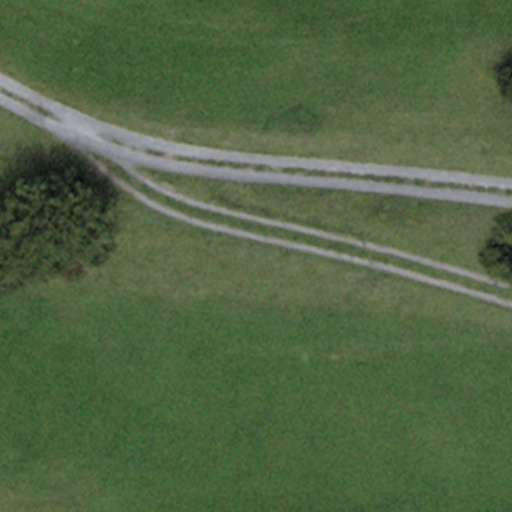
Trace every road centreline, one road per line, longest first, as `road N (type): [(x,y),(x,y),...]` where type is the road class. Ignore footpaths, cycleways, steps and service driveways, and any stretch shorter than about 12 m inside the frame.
road 1 (track): [(511,149),(71,90),(0,49)]
road 2 (track): [(71,90),(95,117),(176,168),(511,252)]
